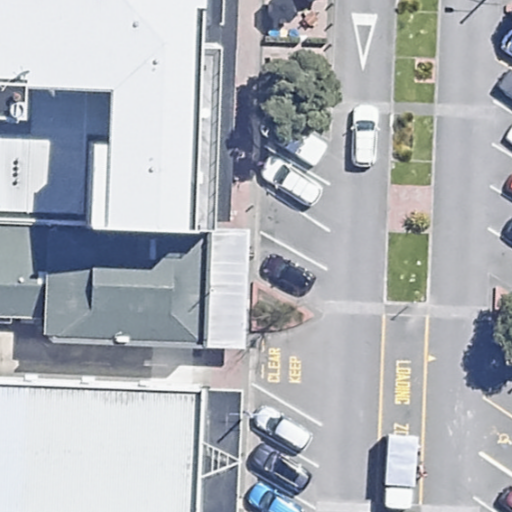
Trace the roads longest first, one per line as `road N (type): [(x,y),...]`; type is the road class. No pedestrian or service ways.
road 1 (residential): [(338,511),(357,0)]
road 2 (residential): [(463,0),(444,511)]
